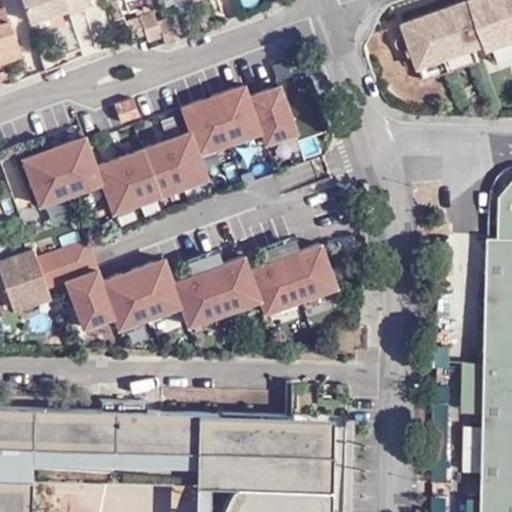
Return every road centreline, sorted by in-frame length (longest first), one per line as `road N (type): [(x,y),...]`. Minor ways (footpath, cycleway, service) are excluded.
road 1 (residential): [(391,511),(394,234),(330,9)]
road 2 (unknown): [(393,376),(0,366)]
road 3 (residential): [(179,66),(330,9)]
